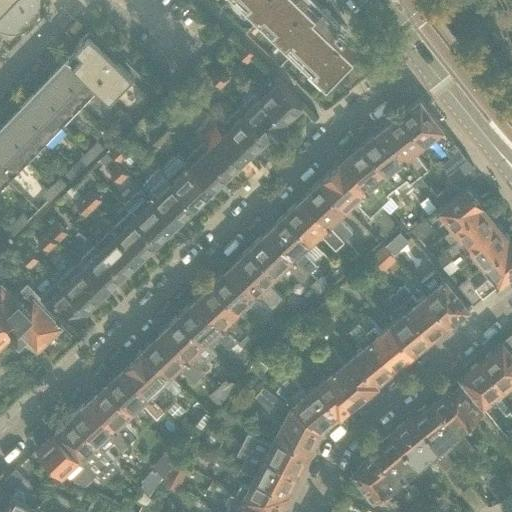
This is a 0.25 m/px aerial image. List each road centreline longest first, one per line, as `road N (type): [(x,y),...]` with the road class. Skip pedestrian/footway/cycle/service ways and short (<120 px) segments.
road 1 (residential): [(0,448),(327,135),(423,60)]
road 2 (residential): [(306,511),(341,442),(511,311)]
road 3 (secondary): [(423,60),(501,156)]
